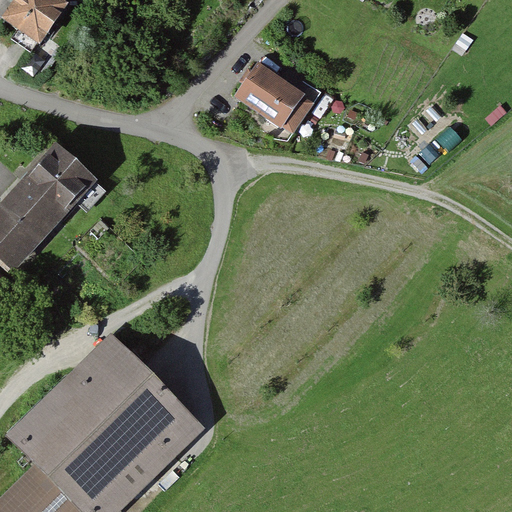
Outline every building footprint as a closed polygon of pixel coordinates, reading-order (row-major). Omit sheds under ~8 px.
[(67,10),(53,0),(14,0),(0,19),(0,26),(34,53),(67,10)] [(314,106),(261,68),(238,100),(291,137),(314,106)] [(98,182),(58,147),(0,212),(0,263),(14,276),(98,182)] [(0,311),(10,299),(0,290),(0,311)] [(118,511),(203,430),(113,339),(9,440),(39,470),(0,508),(0,511),(118,511)]
